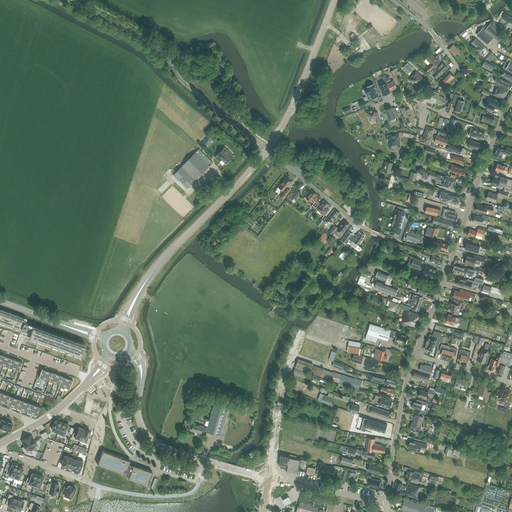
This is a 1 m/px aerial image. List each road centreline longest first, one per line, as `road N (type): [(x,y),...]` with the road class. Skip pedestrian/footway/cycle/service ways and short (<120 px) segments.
road 1 (residential): [(415,354),(496,132)]
road 2 (unclassified): [(121,332),(148,277),(267,151)]
road 3 (residential): [(268,477),(153,441),(137,412),(141,368),(128,351)]
road 4 (residential): [(408,213),(396,239),(368,230),(267,151)]
road 5 (unclassified): [(267,151),(334,0)]
road 6 (residential): [(387,502),(415,354)]
road 7 (residential): [(268,477),(280,387),(299,338)]
road 8 (residential): [(496,132),(404,97),(373,107)]
road 9 (residential): [(387,502),(268,477)]
